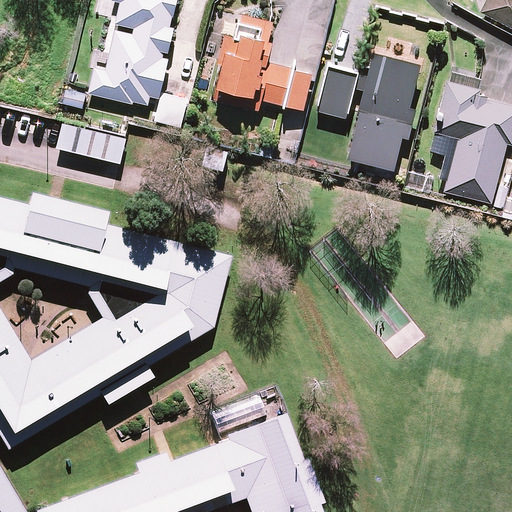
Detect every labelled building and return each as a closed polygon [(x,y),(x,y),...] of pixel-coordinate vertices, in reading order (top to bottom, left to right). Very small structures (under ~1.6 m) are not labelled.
[(177,0),(124,0),(107,70),(96,67),(90,92),(149,106),(151,95),(160,97),(177,28),(171,27),(177,0)] [(511,0),(488,0),(482,12),(511,27),(511,0)] [(278,23),(232,12),(212,98),(260,109),(262,99),(305,109),(313,73),(268,63),(278,23)] [(421,62),(374,52),(350,158),(396,168),(403,137),(410,138),(417,108),(411,107),(421,62)] [(358,73),(331,66),(320,111),(348,117),(358,73)] [(498,183),(507,143),(511,143),(511,106),(480,99),(484,80),(452,72),(433,150),(447,154),(442,176),(449,177),(445,192),(493,203),(498,183)] [(128,141),(63,124),(56,149),(121,166),(128,141)] [(276,142),(260,138),(256,155),(272,159),(276,142)] [(511,186),(498,183),(493,203),(492,209),(505,212),(511,186)] [(0,200),(0,437),(9,453),(129,381),(215,330),(233,258),(54,214),(0,200)] [(323,511),(289,420),(171,463),(40,511),(323,511)]
